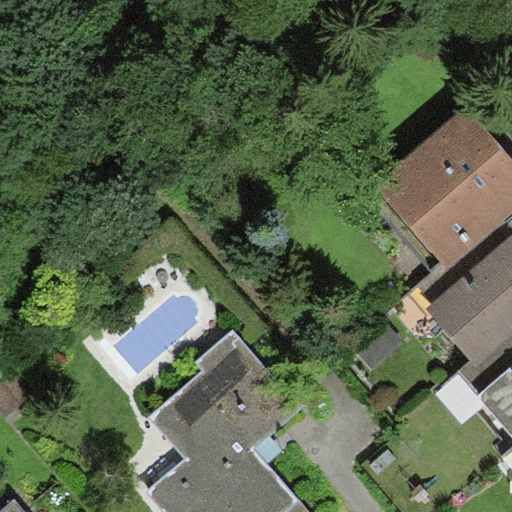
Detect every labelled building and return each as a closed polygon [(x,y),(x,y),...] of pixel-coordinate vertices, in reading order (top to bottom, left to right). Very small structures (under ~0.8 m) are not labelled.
[(472,57),(511,70),(511,38),(482,28),(472,57)] [(418,217),(442,244),(478,213),(511,184),(511,166),(456,101),(362,181),(403,230),(418,217)] [(478,213),(442,244),(430,254),(448,275),(496,235),(478,213)] [(427,293),(469,342),(472,340),(511,305),(511,221),(496,235),(448,275),(427,293)] [(511,347),(511,305),(472,340),(493,364),(511,347)] [(176,511),(265,511),(296,485),(252,431),(295,394),(227,314),(195,342),(202,351),(147,396),(201,453),(161,493),(176,511)] [(472,382),(511,428),(511,427),(511,347),(493,364),(472,382)] [(317,511),(296,485),(265,511),(317,511)] [(0,511),(28,511),(13,493),(0,503),(0,511)]
